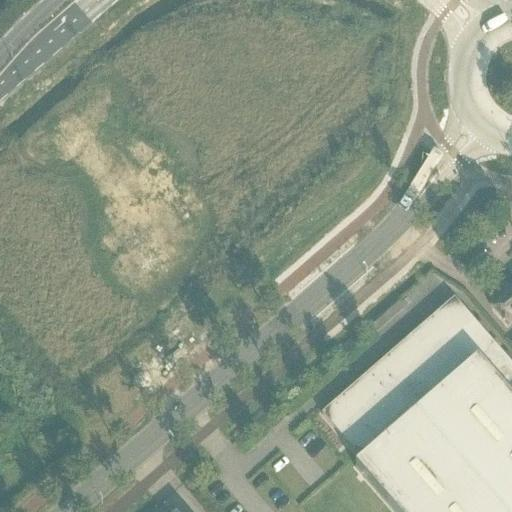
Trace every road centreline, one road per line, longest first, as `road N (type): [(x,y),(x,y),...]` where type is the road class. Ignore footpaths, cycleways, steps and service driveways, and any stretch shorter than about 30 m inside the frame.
road 1 (unclassified): [(74,511),(428,189)]
road 2 (tertiary): [(0,93),(109,0)]
